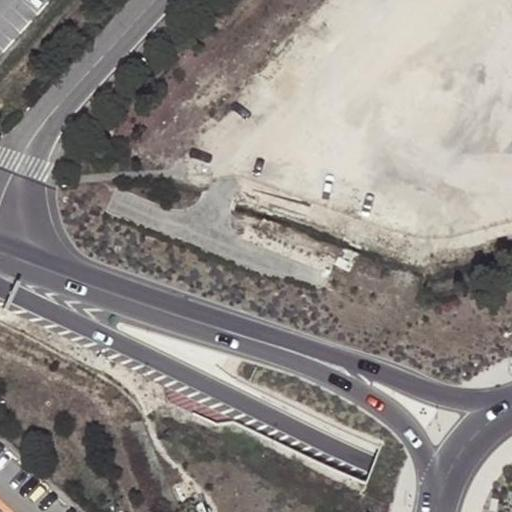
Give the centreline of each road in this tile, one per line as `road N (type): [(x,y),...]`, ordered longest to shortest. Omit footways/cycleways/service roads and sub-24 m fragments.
road 1 (primary): [(0,287),(374,458),(511,493)]
road 2 (unclassified): [(0,253),(265,344)]
road 3 (unclassified): [(0,205),(55,107),(155,0)]
road 4 (unclassified): [(511,404),(431,394),(313,351),(265,344)]
road 5 (unclassified): [(265,344),(371,400),(408,430),(437,500)]
road 6 (primary): [(511,407),(466,443),(437,500)]
